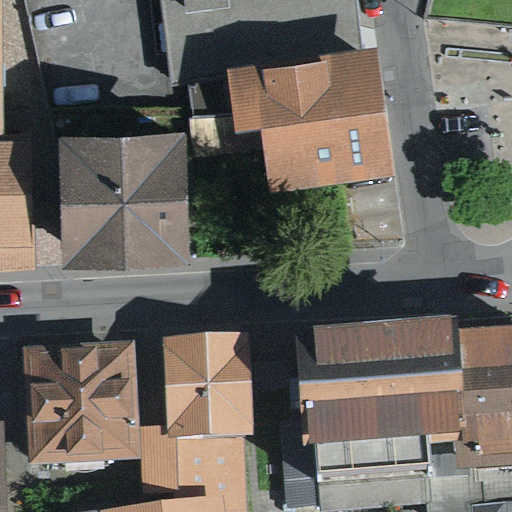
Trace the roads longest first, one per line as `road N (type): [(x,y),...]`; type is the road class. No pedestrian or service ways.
road 1 (residential): [(430,277),(0,307)]
road 2 (residential): [(430,277),(386,0)]
